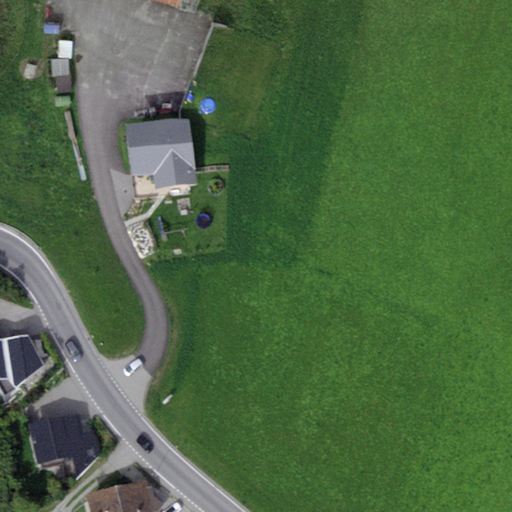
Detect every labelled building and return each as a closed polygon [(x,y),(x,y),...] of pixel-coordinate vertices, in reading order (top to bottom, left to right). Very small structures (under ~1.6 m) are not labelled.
[(210,23),(179,113),(249,137),(281,47),(210,23)] [(188,128),(125,137),(135,202),(198,192),(188,128)] [(0,340),(0,380),(19,379),(21,389),(37,382),(30,344),(15,343),(14,338),(0,340)] [(78,416),(28,426),(36,462),(71,455),(76,478),(99,456),(93,430),(81,432),(78,416)] [(145,482),(86,494),(89,511),(154,511),(159,511),(163,504),(160,502),(161,500),(152,495),(151,488),(147,489),(145,482)]
